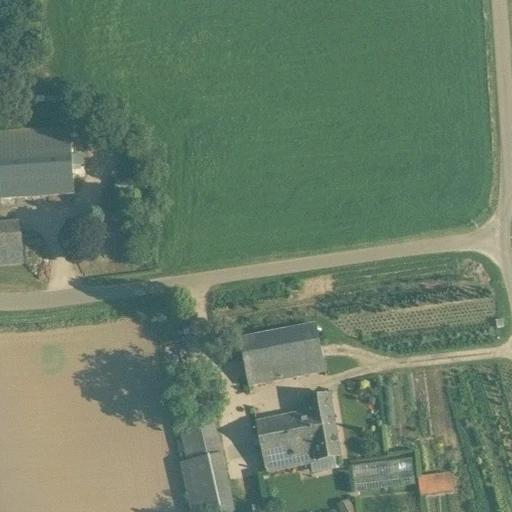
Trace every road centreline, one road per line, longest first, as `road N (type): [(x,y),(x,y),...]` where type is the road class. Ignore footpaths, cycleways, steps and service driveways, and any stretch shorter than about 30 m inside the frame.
road 1 (unclassified): [(490,242),(76,296)]
road 2 (unclassified): [(490,242),(510,172),(499,0)]
road 3 (unclassified): [(76,296),(69,226),(110,155)]
